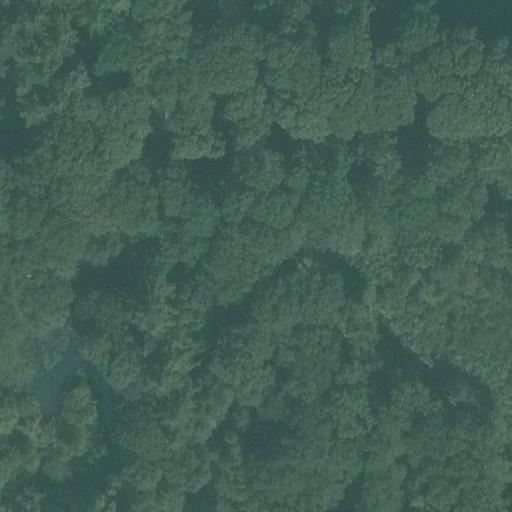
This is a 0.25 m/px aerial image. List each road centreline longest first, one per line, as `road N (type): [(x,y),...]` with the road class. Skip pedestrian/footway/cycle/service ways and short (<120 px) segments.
road 1 (track): [(180,123),(190,183),(209,227),(272,247),(349,287),(461,414),(510,511)]
road 2 (unclassified): [(0,140),(511,92)]
